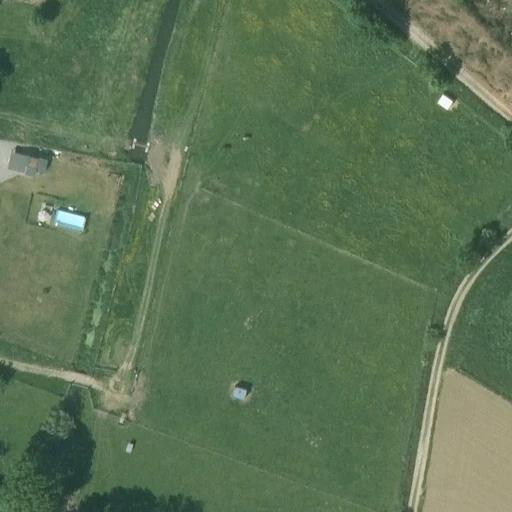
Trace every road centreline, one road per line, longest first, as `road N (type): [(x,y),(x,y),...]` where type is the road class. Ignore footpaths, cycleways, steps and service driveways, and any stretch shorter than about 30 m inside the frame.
road 1 (track): [(511,234),(457,293),(439,342),(411,511)]
road 2 (track): [(356,0),(511,125)]
